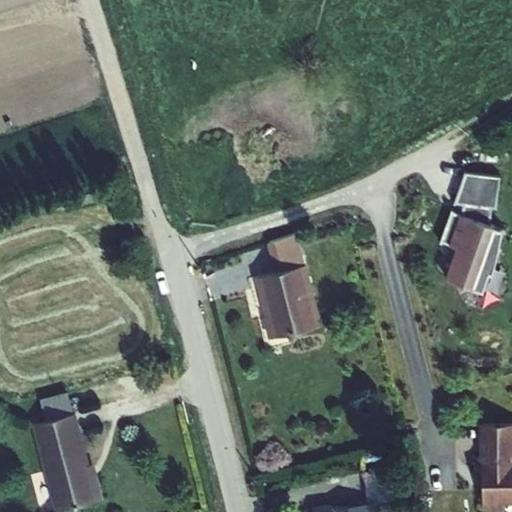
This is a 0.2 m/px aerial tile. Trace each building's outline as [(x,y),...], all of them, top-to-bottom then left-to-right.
[(459,206),(446,239),(464,246),(452,278),(489,292),(511,232),(511,226),(508,225),(510,210),(497,208),(498,201),(505,202),(510,170),(474,164),(463,195),(474,197),(471,211),(459,206)] [(274,274),(249,281),(265,339),(316,325),(291,235),(265,242),(274,274)] [(69,389),(39,395),(43,412),(72,407),(69,389)] [(70,412),(31,421),(54,510),(98,498),(92,475),(87,476),(70,412)] [(511,419),(482,418),(480,452),(472,451),(472,470),(482,471),(482,481),(479,484),(478,507),(499,508),(500,497),(511,497),(511,419)] [(358,502),(304,510),(304,511),(369,511),(368,501),(389,498),(386,474),(354,478),(358,502)]
